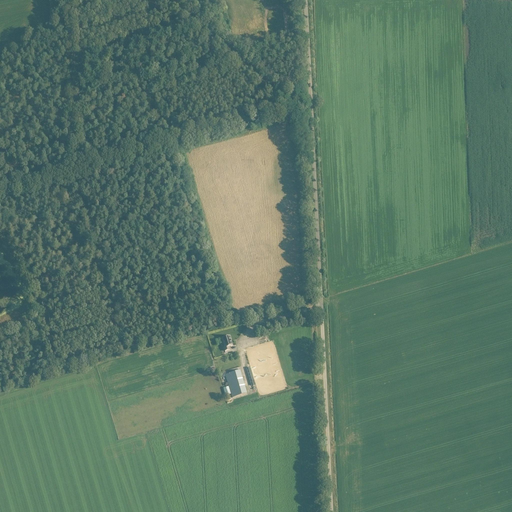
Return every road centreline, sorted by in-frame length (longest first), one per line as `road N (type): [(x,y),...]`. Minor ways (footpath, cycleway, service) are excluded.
road 1 (unclassified): [(331,511),(305,0)]
road 2 (track): [(0,188),(77,166),(70,0)]
road 3 (track): [(310,104),(287,100),(171,0)]
